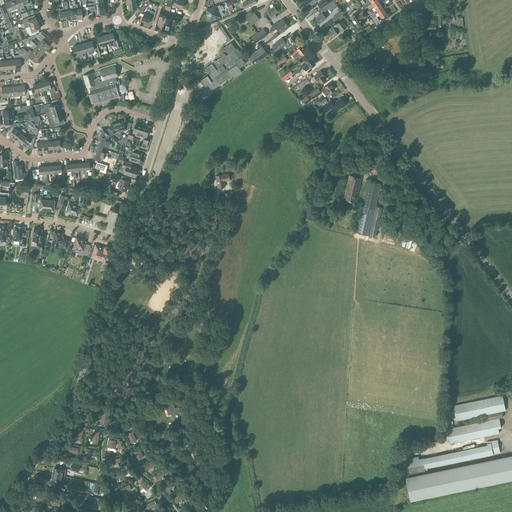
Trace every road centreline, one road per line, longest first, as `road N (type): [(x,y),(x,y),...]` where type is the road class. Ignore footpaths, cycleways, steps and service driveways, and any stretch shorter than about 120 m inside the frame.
road 1 (unclassified): [(5,511),(70,410),(124,242)]
road 2 (secondary): [(511,297),(332,61)]
road 3 (residential): [(124,242),(77,225),(0,216)]
road 4 (residential): [(124,242),(160,122)]
